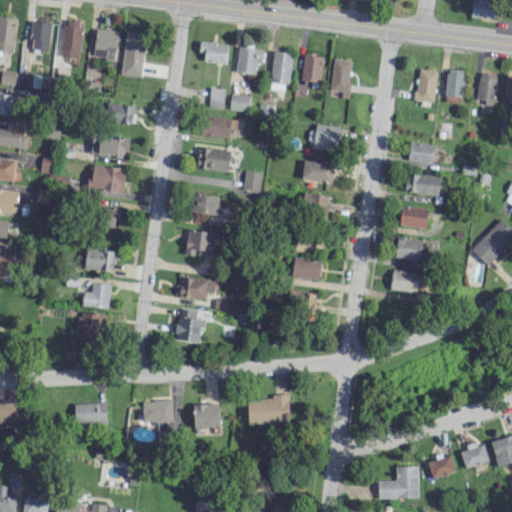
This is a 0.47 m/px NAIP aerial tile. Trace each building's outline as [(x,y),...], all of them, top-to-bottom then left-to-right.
[(493,19),(495,0),(471,0),(469,16),(493,19)] [(15,17),(0,16),(0,51),(13,52),(15,17)] [(60,56),(78,58),(82,21),(64,19),(60,56)] [(51,23),(32,20),(29,48),(47,51),(51,23)] [(118,30),(95,28),(93,57),(115,59),(118,30)] [(144,32),(124,31),(122,75),(142,76),(144,32)] [(204,52),(203,60),(226,63),(228,44),(199,41),(198,51),(204,52)] [(254,74),(256,63),(261,64),(263,49),(238,46),(235,71),(254,74)] [(287,91),(291,53),(273,51),(268,88),(287,91)] [(323,56),(303,54),(300,80),(319,82),(323,56)] [(340,97),(347,98),(351,60),(332,58),(329,90),(341,91),(340,97)] [(413,99),(432,102),(436,71),(418,68),(413,99)] [(445,102),(461,102),(463,69),(446,69),(445,102)] [(0,83),(14,85),(15,71),(0,70),(0,73),(0,83)] [(476,101),(494,102),(496,73),(478,73),(476,101)] [(222,107),(223,88),(209,87),(208,107),(222,107)] [(17,95),(0,92),(0,113),(14,116),(17,95)] [(228,109),(247,111),(249,96),(230,93),(228,109)] [(134,104),(106,102),(105,122),(133,123),(134,104)] [(231,118),(203,114),(200,134),(228,138),(231,118)] [(337,150),(339,125),(315,123),(312,148),(337,150)] [(0,145),(27,147),(27,131),(0,129),(0,145)] [(126,157),(128,139),(92,135),(90,153),(126,157)] [(407,159),(431,163),(434,145),(409,142),(407,159)] [(196,169),(228,170),(229,149),(197,148),(196,169)] [(39,172),(53,174),(55,158),(40,156),(39,172)] [(0,178),(13,179),(14,159),(0,158),(0,178)] [(301,179),(332,181),(332,162),(302,160),(301,179)] [(125,168),(93,164),(91,178),(88,177),(86,188),(122,192),(125,168)] [(242,190),(259,191),(260,171),(244,170),(242,190)] [(404,193),(439,193),(439,174),(405,174),(404,193)] [(502,203),(511,207),(511,180),(502,203)] [(16,190),(0,188),(0,211),(14,213),(16,190)] [(328,196),(303,192),(300,215),(326,218),(328,196)] [(190,212),(216,214),(218,195),(192,193),(190,212)] [(401,206),(399,225),(425,228),(428,209),(401,206)] [(104,226),(119,226),(119,208),(104,208),(104,226)] [(0,236),(7,236),(8,219),(0,218),(0,236)] [(488,266),(511,239),(511,230),(499,218),(470,249),(488,266)] [(193,250),(211,251),(212,247),(224,248),(225,232),(186,231),(185,254),(193,255),(193,250)] [(321,248),(323,235),(297,232),(295,245),(321,248)] [(421,240),(397,237),(394,256),(419,260),(421,240)] [(113,270),(114,250),(85,248),(84,268),(113,270)] [(318,279),(320,260),(293,256),(291,276),(318,279)] [(390,290),(417,291),(417,283),(422,283),(423,272),(391,270),(390,290)] [(205,298),(206,292),(213,292),(215,279),(180,276),(178,296),(205,298)] [(108,307),(109,284),(91,282),(91,292),(83,291),(82,305),(108,307)] [(288,310),(313,311),(314,292),(289,291),(288,310)] [(174,339),(198,342),(201,318),(185,316),(186,309),(178,308),(174,339)] [(78,335),(101,338),(104,315),(81,312),(78,335)] [(247,398),(247,423),(288,422),(288,394),(272,394),(272,398),(247,398)] [(172,420),(172,399),(141,400),(142,421),(172,420)] [(74,403),(74,423),(106,422),(105,401),(74,403)] [(193,404),(193,427),(219,426),(218,403),(193,404)] [(497,466),(511,461),(511,434),(490,441),(497,466)] [(467,449),(459,451),(464,467),(488,460),(482,441),(466,446),(467,449)] [(431,478),(455,471),(450,454),(426,462),(431,478)] [(377,480),(377,498),(417,497),(416,466),(395,466),(395,480),(377,480)] [(0,510),(14,511),(15,494),(6,494),(6,485),(0,484),(0,510)] [(46,511),(47,498),(22,497),(21,511),(46,511)] [(269,511),(295,511),(297,505),(272,501),(269,511)] [(104,511),(105,504),(91,503),(90,511),(79,510),(79,504),(55,502),(54,511),(104,511)]
